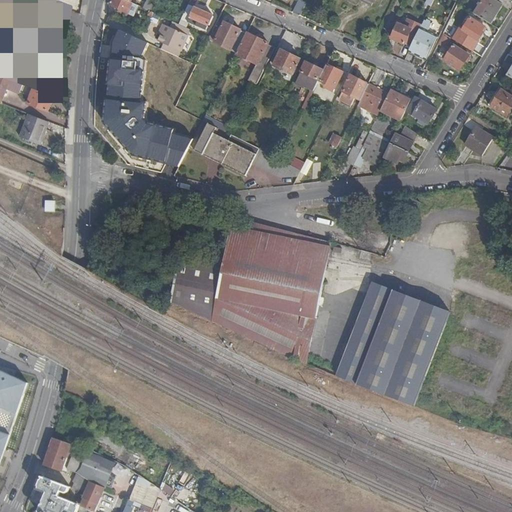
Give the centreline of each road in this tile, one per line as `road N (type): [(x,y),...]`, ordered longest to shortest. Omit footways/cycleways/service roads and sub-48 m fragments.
road 1 (residential): [(79,176),(235,207),(416,184)]
road 2 (residential): [(468,101),(232,0)]
road 3 (primary): [(55,371),(79,176)]
road 4 (primary): [(79,176),(84,69),(98,0)]
road 5 (primary): [(11,511),(55,371)]
